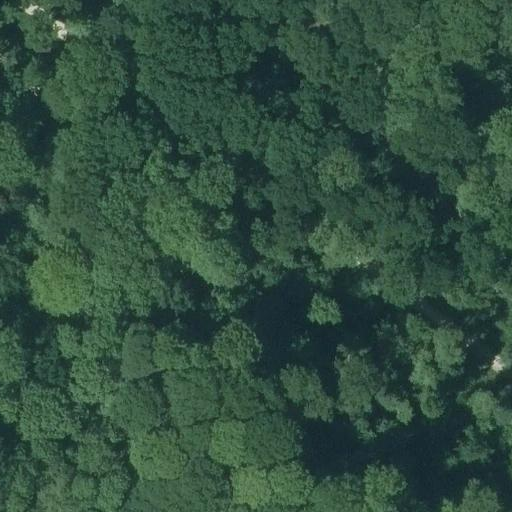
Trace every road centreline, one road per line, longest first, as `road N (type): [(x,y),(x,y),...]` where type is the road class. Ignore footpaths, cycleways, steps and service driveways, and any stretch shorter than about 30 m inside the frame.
road 1 (track): [(147,95),(511,375)]
road 2 (track): [(511,465),(445,473),(338,423),(305,423),(296,446),(235,477),(205,511)]
road 3 (track): [(136,226),(109,511)]
road 4 (track): [(22,0),(147,95)]
road 5 (track): [(147,95),(136,226)]
